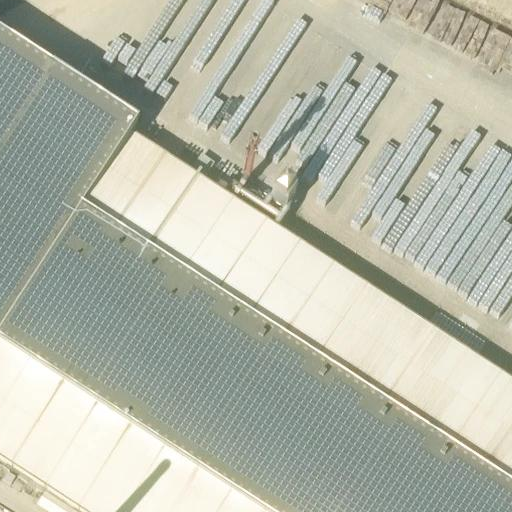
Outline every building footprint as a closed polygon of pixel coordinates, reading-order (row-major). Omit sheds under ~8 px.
[(258,127),(315,32),(299,23),(295,22),(290,30),(273,30),(242,83),(231,84),(231,76),(273,5),(264,0),(248,0),(246,5),(232,1),(208,41),(206,48),(216,48),(197,80),(197,82),(188,97),(178,94),(175,102),(187,105),(196,104),(210,108),(222,89),(222,102),(217,121),(238,133),(244,123),(258,127)] [(0,467),(69,511),(511,511),(511,392),(265,232),(130,143),(135,133),(50,78),(49,79),(0,46),(0,467)] [(305,114),(287,104),(261,148),(305,174),(356,87),(330,71),(305,114)] [(402,93),(345,188),(362,198),(419,103),(402,93)] [(511,162),(490,149),(460,200),(462,208),(472,214),(465,227),(468,243),(455,246),(444,265),(442,264),(415,270),(511,326),(511,162)] [(246,181),(242,182),(241,185),(242,189),(245,190),(249,189),(250,186),(249,182),(246,181)] [(41,511),(65,511),(66,511),(44,498),(44,497),(37,509),(41,511)]
